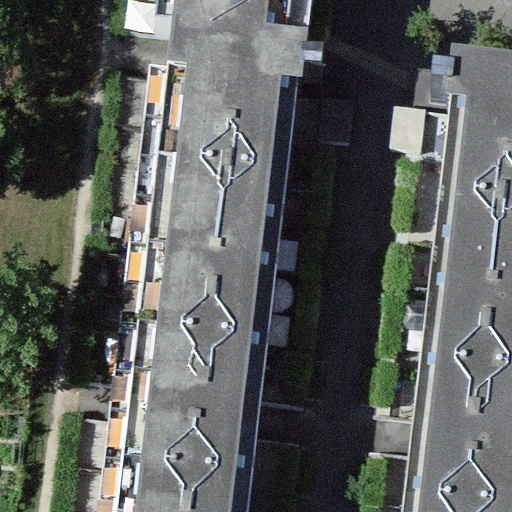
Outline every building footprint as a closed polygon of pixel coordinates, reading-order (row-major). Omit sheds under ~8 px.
[(174,0),(128,395),(271,412),(308,96),(319,0),(174,0)] [(447,112),(410,444),(511,455),(511,73),(452,67),(447,112)] [(329,136),(362,139),(364,106),(331,103),(329,136)] [(259,511),(271,412),(128,395),(114,511),(259,511)] [(511,511),(511,455),(410,444),(402,511),(511,511)]
